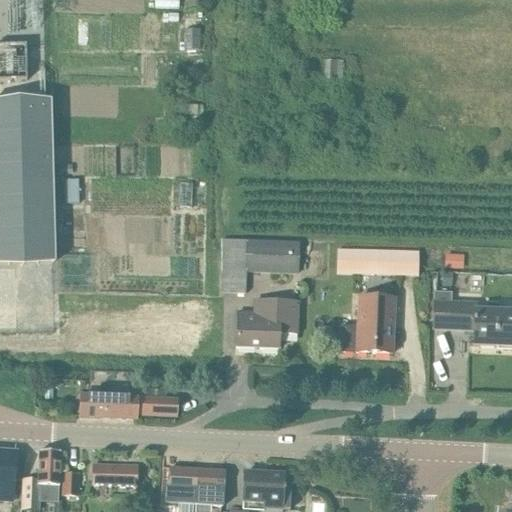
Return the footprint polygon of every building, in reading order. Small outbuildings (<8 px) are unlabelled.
[(198,31),(182,31),(183,51),(199,51),(198,31)] [(46,106),(0,107),(0,261),(50,261),(46,106)] [(59,176),(71,176),(71,167),(58,167),(59,176)] [(77,181),(63,181),(64,205),(77,205),(77,181)] [(219,295),(244,295),(244,274),(297,277),(298,244),(245,242),(220,242),(219,295)] [(335,251),(335,276),(417,279),(418,253),(335,251)] [(444,256),(443,270),(462,271),(463,257),(444,256)] [(440,274),(440,287),(450,287),(450,274),(440,274)] [(430,332),(446,333),(473,334),(472,349),(511,351),(511,312),(471,310),(471,304),(446,303),(446,295),(432,295),(430,332)] [(339,329),(338,354),(391,356),(393,301),(356,300),(354,329),(339,329)] [(251,313),(235,312),(234,350),(277,351),(277,336),(296,336),(297,305),(252,303),(251,313)] [(78,415),(77,420),(79,420),(134,422),(136,422),(136,416),(175,418),(176,404),(176,400),(148,399),(135,398),(104,397),(78,396),(78,415)] [(0,502),(9,503),(14,453),(0,451),(0,502)] [(22,482),(21,505),(20,511),(36,511),(37,504),(57,505),(60,454),(37,453),(36,482),(22,482)] [(90,488),(135,491),(137,468),(91,466),(90,488)] [(163,505),(179,506),(194,507),(196,471),(169,470),(167,491),(164,490),(163,505)] [(196,471),(194,507),(221,508),(223,473),(196,471)] [(61,474),(59,499),(75,500),(77,475),(61,474)] [(242,474),(240,505),(242,505),(262,506),(262,511),(263,511),(279,511),(281,511),(288,511),(289,502),(289,489),(281,488),(282,478),(282,476),(242,474)]
